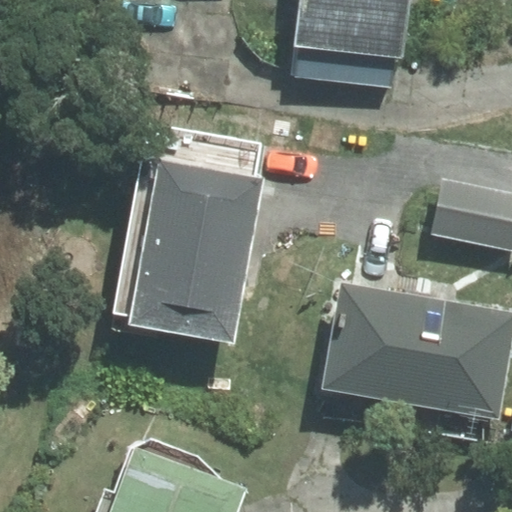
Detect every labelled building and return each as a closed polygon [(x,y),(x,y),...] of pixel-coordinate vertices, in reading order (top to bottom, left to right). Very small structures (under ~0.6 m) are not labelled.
[(272,0),(267,52),(279,53),(277,73),(378,84),(386,0),(272,0)] [(124,160),(94,327),(209,347),(239,180),(124,160)] [(511,219),(511,197),(423,180),(412,236),(506,254),(511,219)] [(311,285),(293,391),(481,421),(499,316),(311,285)] [(214,511),(222,492),(108,454),(88,511),(214,511)]
